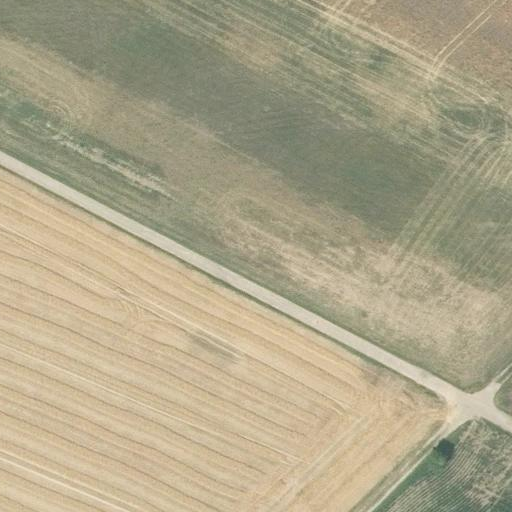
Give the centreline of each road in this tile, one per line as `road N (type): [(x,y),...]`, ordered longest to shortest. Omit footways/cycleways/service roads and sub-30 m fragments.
road 1 (track): [(511,424),(0,156)]
road 2 (track): [(511,370),(361,511)]
